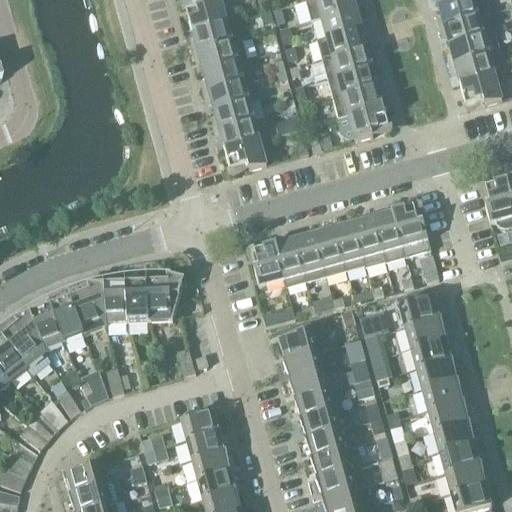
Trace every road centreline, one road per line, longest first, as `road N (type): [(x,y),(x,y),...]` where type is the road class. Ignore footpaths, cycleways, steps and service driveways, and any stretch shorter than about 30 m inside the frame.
road 1 (residential): [(198,229),(511,145)]
road 2 (residential): [(34,511),(46,473),(77,439),(111,419),(244,382)]
road 3 (residential): [(198,229),(135,0)]
road 4 (residential): [(0,298),(74,261),(198,229)]
road 5 (residential): [(244,382),(198,229)]
road 6 (residential): [(279,511),(244,382)]
road 7 (residential): [(0,136),(22,116),(0,15)]
